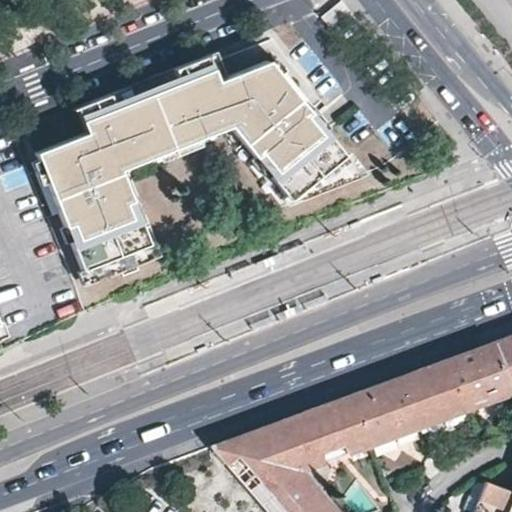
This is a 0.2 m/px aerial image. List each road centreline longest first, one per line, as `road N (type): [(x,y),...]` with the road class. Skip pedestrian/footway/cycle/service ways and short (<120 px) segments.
road 1 (primary): [(511,248),(0,449)]
road 2 (primary): [(0,497),(511,302)]
road 3 (residential): [(0,100),(251,0)]
road 4 (residential): [(382,0),(511,158)]
road 5 (residential): [(511,102),(426,0)]
